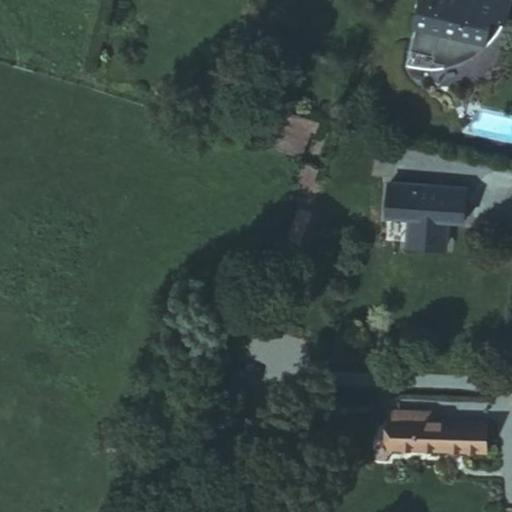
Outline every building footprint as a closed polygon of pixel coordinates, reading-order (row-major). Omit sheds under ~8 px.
[(511,0),(460,0),(452,35),(447,59),(458,61),(457,67),(469,70),(469,73),(466,85),(468,85),(474,85),(485,83),(490,81),(499,78),(506,74),(511,71),(511,70),(511,0)] [(458,61),(447,59),(439,81),(440,81),(446,83),(451,84),(457,85),(466,85),(469,70),(457,67),(458,61)] [(310,123),(271,109),(261,136),(301,151),(310,123)] [(299,165),(294,182),(323,191),(328,174),(299,165)] [(389,179),(387,217),(408,218),(407,246),(449,248),(450,220),(469,221),(471,183),(389,179)] [(251,416),(238,410),(230,430),(243,435),(251,416)] [(270,424),(251,416),(243,435),(230,430),(222,451),(254,464),(270,424)] [(444,428),(411,425),(411,434),(406,434),(404,464),(498,470),(500,441),(443,437),(444,428)]
